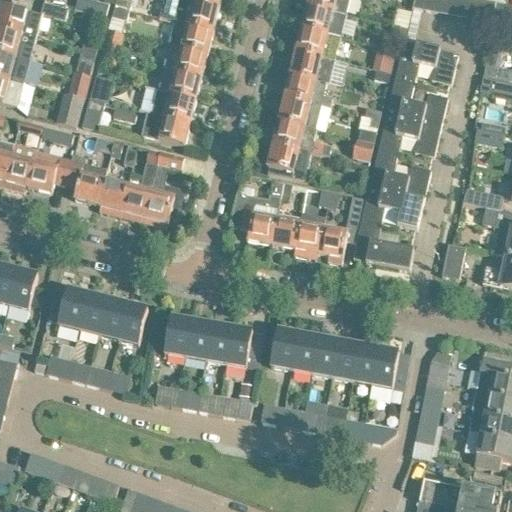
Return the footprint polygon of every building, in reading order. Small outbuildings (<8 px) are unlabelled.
[(79,0),(76,13),(105,21),(106,21),(110,7),(82,0),(79,0)] [(173,0),(165,0),(160,21),(175,25),(214,34),(220,11),(181,2),(173,0)] [(220,11),(222,0),(181,0),(181,2),(220,11)] [(309,0),(308,9),(347,17),(351,0),(309,0)] [(431,1),(425,0),(415,0),(413,11),(423,13),(429,14),(431,1)] [(115,11),(130,14),(132,5),(117,1),(115,11)] [(493,26),(507,28),(509,20),(511,20),(511,7),(505,7),(497,5),(493,26)] [(3,7),(0,17),(0,31),(37,41),(43,19),(65,25),(69,13),(44,6),(41,17),(3,7)] [(341,40),(347,17),(308,9),(302,32),(328,37),(341,40)] [(130,14),(115,11),(113,19),(128,22),(130,14)] [(175,25),(173,34),(169,48),(208,57),(214,34),(175,25)] [(408,32),(394,29),(392,37),(406,41),(408,32)] [(37,41),(0,31),(0,56),(30,64),(37,41)] [(118,60),(125,36),(108,32),(102,56),(118,60)] [(335,64),(341,40),(328,37),(302,32),(296,55),(322,61),(335,64)] [(82,53),(97,57),(99,48),(84,44),(82,53)] [(401,60),(396,83),(415,87),(419,68),(435,72),(432,84),(452,89),(459,59),(440,54),(441,53),(417,47),(417,49),(414,48),(404,46),(401,60)] [(169,48),(164,71),(203,80),(208,57),(169,48)] [(97,57),(82,53),(76,76),(90,80),(97,57)] [(328,86),(330,87),(335,64),(322,61),(296,55),(291,78),(317,84),(328,86)] [(30,64),(0,56),(0,80),(24,87),(30,64)] [(118,60),(102,56),(100,65),(98,74),(105,75),(108,67),(116,69),(118,60)] [(375,64),(373,73),(376,73),(391,77),(393,68),(375,64)] [(511,86),(511,73),(485,68),(483,81),(511,86)] [(164,71),(158,94),(197,104),(203,80),(164,71)] [(389,86),(391,77),(376,73),(374,82),(389,86)] [(64,98),(85,103),(84,102),(90,80),(76,76),(70,99),(64,97),(64,98)] [(322,109),(331,111),(333,102),(325,100),(328,86),(317,84),(291,78),(285,101),(322,109)] [(0,106),(18,111),(24,87),(0,80),(0,106)] [(511,86),(483,81),(481,94),(493,97),(492,101),(511,104),(511,86)] [(415,87),(396,83),(387,119),(441,132),(448,102),(429,97),(426,110),(410,106),(415,87)] [(146,91),(140,114),(148,116),(191,127),(197,104),(158,94),(146,91)] [(90,103),(106,106),(108,97),(92,93),(90,102),(90,103)] [(85,103),(64,98),(56,126),(77,132),(85,103)] [(317,132),(322,109),(285,101),(279,124),(317,133),(317,132)] [(106,106),(90,103),(82,130),(97,134),(99,127),(109,129),(112,117),(103,115),(106,106)] [(372,122),(380,123),(382,115),(368,112),(366,120),(372,122)] [(185,150),(191,127),(148,116),(142,140),(185,150)] [(387,119),(379,155),(398,160),(402,140),(418,144),(415,156),(435,161),(441,132),(387,119)] [(380,123),(372,122),(370,130),(378,132),(380,123)] [(279,124),(274,147),(312,156),(322,159),(330,161),(333,149),(325,147),(314,145),(317,133),(279,124)] [(44,130),(45,129),(31,126),(29,135),(43,139),(44,130)] [(483,126),(482,133),(497,136),(498,129),(483,126)] [(43,139),(42,140),(52,143),(55,133),(44,130),(43,139)] [(359,143),(375,147),(377,136),(361,132),(359,143)] [(497,136),(482,133),(477,132),(475,146),(502,152),(505,138),(497,136)] [(0,190),(4,191),(12,160),(15,148),(0,143),(0,190)] [(375,147),(359,143),(357,143),(353,162),(370,165),(375,147)] [(120,163),(125,146),(115,144),(111,161),(120,163)] [(12,160),(4,191),(17,195),(18,189),(28,192),(38,155),(37,155),(38,152),(15,146),(15,148),(12,160)] [(274,147),(268,171),(270,171),(268,178),(292,182),(305,185),(312,156),(274,147)] [(129,148),(124,167),(129,169),(134,170),(139,150),(129,148)] [(150,153),(140,192),(128,189),(120,221),(134,225),(135,219),(145,221),(161,156),(150,153)] [(38,155),(28,192),(52,198),(55,186),(66,189),(74,158),(73,158),(72,163),(38,155)] [(379,155),(370,191),(425,204),(431,174),(412,170),(409,182),(393,179),(398,160),(379,155)] [(185,195),(165,190),(169,175),(181,178),(185,162),(161,156),(145,221),(155,224),(153,230),(167,233),(173,211),(181,213),(185,195)] [(99,209),(108,173),(85,167),(87,161),(74,158),(66,189),(78,192),(75,203),(99,209)] [(344,173),(368,179),(370,169),(346,163),(344,173)] [(108,173),(99,209),(109,212),(107,218),(120,221),(128,189),(106,184),(108,173)] [(260,181),(258,192),(240,189),(230,228),(250,233),(248,245),(272,249),(277,223),(281,202),(284,187),(272,185),(273,184),(260,181)] [(284,187),(281,202),(290,204),(292,193),(293,188),(284,186),(284,187)] [(370,191),(362,225),(381,230),(385,213),(401,216),(398,229),(418,234),(425,204),(370,191)] [(511,216),(511,215),(501,214),(504,200),(467,193),(463,206),(486,211),(511,216)] [(331,196),(322,194),(320,209),(328,210),(331,196)] [(331,196),(328,210),(336,212),(339,197),(331,196)] [(319,258),(329,260),(328,266),(342,268),(347,244),(357,246),(361,223),(365,203),(353,200),(346,236),(324,232),(319,258)] [(511,216),(486,211),(483,227),(501,231),(495,257),(507,259),(507,260),(511,260),(511,216)] [(296,254),(295,259),(309,262),(311,256),(319,258),(324,232),(326,222),(303,217),(301,228),(296,254)] [(272,249),(296,254),(301,228),(277,223),(272,249)] [(381,230),(362,225),(353,262),(367,265),(366,267),(410,275),(414,254),(378,247),(381,230)] [(442,280),(460,284),(466,251),(449,248),(442,280)] [(511,260),(507,260),(504,274),(487,271),(483,288),(502,291),(502,290),(511,291),(511,260)] [(0,268),(0,307),(4,309),(2,315),(8,316),(9,310),(19,274),(0,268)] [(39,279),(19,274),(9,310),(35,316),(37,310),(42,311),(46,300),(34,297),(39,279)] [(59,329),(78,334),(79,334),(88,298),(68,293),(65,306),(54,303),(48,323),(60,326),(59,329)] [(79,334),(99,339),(108,303),(88,298),(79,334)] [(128,308),(108,303),(99,339),(119,344),(128,308)] [(148,313),(128,308),(119,344),(139,349),(148,313)] [(186,361),(192,324),(172,321),(165,357),(186,361)] [(212,328),(192,324),(186,361),(206,365),(212,328)] [(233,331),(212,328),(206,365),(226,368),(233,331)] [(226,368),(247,372),(253,335),(233,331),(226,368)] [(298,337),(278,333),(271,370),(291,374),(298,337)] [(16,340),(2,337),(0,346),(13,350),(16,340)] [(318,341),(298,337),(291,374),(312,378),(318,341)] [(332,382),(339,345),(318,341),(312,378),(332,382)] [(352,385),(359,349),(339,345),(332,382),(352,385)] [(372,389),(379,352),(359,349),(352,385),(372,389)] [(372,389),(393,393),(400,356),(379,352),(372,389)] [(0,353),(0,384),(13,388),(18,368),(0,363),(0,360),(2,354),(0,353)] [(2,354),(0,360),(0,363),(18,368),(20,359),(2,354)] [(436,358),(432,363),(429,379),(426,391),(436,393),(438,381),(447,383),(452,358),(438,355),(436,358)] [(71,365),(58,361),(51,360),(46,378),(67,383),(71,365)] [(511,366),(483,361),(477,395),(511,401),(511,380),(511,373),(511,366)] [(44,377),(47,367),(38,365),(35,375),(44,377)] [(87,388),(91,370),(71,365),(67,383),(87,388)] [(117,376),(91,370),(87,388),(112,394),(117,376)] [(447,383),(438,381),(436,393),(426,391),(424,404),(442,408),(447,383)] [(0,406),(7,408),(13,388),(0,384),(0,406)] [(221,399),(218,418),(250,424),(254,401),(253,401),(255,388),(242,386),(240,398),(239,402),(221,399)] [(170,414),(171,410),(177,411),(180,392),(158,388),(154,411),(170,414)] [(197,415),(201,395),(180,392),(177,411),(197,415)] [(201,395),(197,415),(218,418),(221,399),(201,395)] [(511,401),(477,395),(473,415),(511,422),(511,401)] [(262,426),(281,430),(284,411),(265,407),(262,426)] [(342,441),(347,411),(328,407),(325,419),(321,437),(342,441)] [(284,411),(281,430),(301,434),(305,415),(284,411)] [(362,445),(365,427),(347,423),(349,411),(347,411),(342,441),(362,445)] [(305,415),(301,434),(321,437),(325,419),(305,415)] [(511,443),(511,422),(473,415),(469,435),(511,443)] [(428,432),(430,421),(421,419),(418,431),(428,432)] [(418,431),(415,446),(434,449),(439,423),(430,421),(428,432),(418,431)] [(365,427),(362,445),(382,449),(397,438),(398,433),(365,427)] [(511,443),(469,435),(465,455),(477,458),(478,458),(476,470),(480,471),(500,475),(502,463),(511,464),(511,443)] [(54,485),(61,467),(32,456),(25,474),(54,485)] [(0,464),(0,485),(15,489),(20,470),(0,464)] [(61,467),(54,485),(74,492),(80,474),(61,467)] [(80,474),(74,492),(93,499),(100,481),(80,474)] [(93,499),(113,506),(120,489),(100,481),(93,499)] [(418,511),(500,511),(503,500),(425,483),(418,511)] [(121,511),(154,511),(157,503),(129,492),(121,511)] [(157,503),(154,511),(176,511),(177,510),(157,503)]
